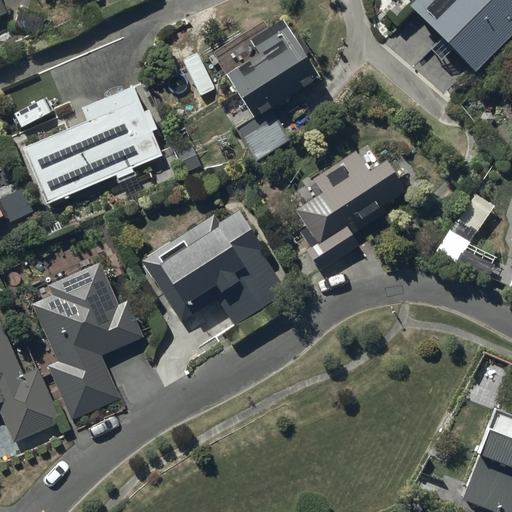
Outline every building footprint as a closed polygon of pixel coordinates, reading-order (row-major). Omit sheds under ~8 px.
[(0,0),(0,19),(8,15),(0,0)] [(474,77),(511,37),(511,0),(419,0),(407,13),(474,77)] [(259,58),(225,79),(251,120),(236,129),(257,164),(290,143),(270,112),(318,81),(282,24),(250,44),(259,58)] [(86,126),(21,153),(44,208),(115,179),(117,183),(134,176),(132,172),(162,160),(152,136),(157,134),(148,112),(143,114),(133,88),(80,111),(86,126)] [(321,196),(294,214),(306,232),(299,237),(308,250),(305,253),(319,274),(359,248),(352,237),(387,215),(382,208),(404,193),(386,166),(369,177),(354,155),(312,183),(321,196)] [(0,223),(8,220),(0,202),(0,223)] [(213,219),(141,265),(181,325),(218,301),(235,330),(287,297),(259,253),(263,251),(239,213),(218,227),(213,219)] [(31,310),(55,363),(47,367),(71,420),(118,398),(100,359),(142,339),(126,304),(117,307),(99,267),(46,291),(51,300),(31,310)] [(0,331),(0,415),(13,447),(20,443),(24,452),(65,435),(38,371),(20,379),(0,331)] [(511,511),(511,418),(496,412),(460,502),(485,511),(511,511)]
